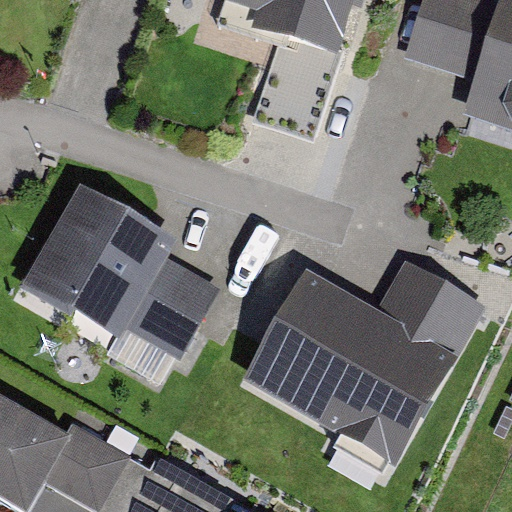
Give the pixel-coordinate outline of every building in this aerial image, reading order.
[(361,0),(219,0),(209,32),(278,53),(254,131),(314,150),(361,0)] [(511,16),(458,0),(429,0),(410,64),(483,87),(471,125),(511,137),(511,16)] [(190,249),(89,192),(32,291),(130,346),(137,334),(186,362),(227,292),(181,265),(190,249)] [(391,319),(320,276),(257,381),(402,469),(495,317),(420,272),(391,319)] [(78,444),(0,397),(0,498),(23,511),(43,511),(57,489),(95,511),(117,511),(145,466),(86,430),(78,444)] [(163,511),(244,511),(183,477),(163,511)]
